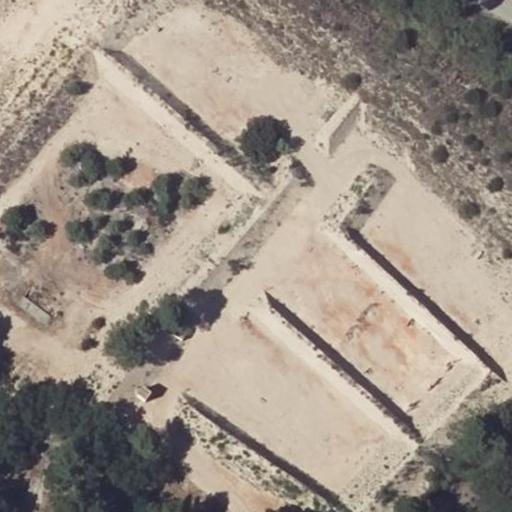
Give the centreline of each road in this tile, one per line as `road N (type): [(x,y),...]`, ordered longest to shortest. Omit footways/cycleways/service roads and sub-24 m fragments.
road 1 (track): [(149,426),(364,153),(402,179),(511,358)]
road 2 (track): [(251,503),(0,312)]
road 3 (track): [(172,27),(336,185)]
road 4 (track): [(286,249),(427,380)]
road 5 (track): [(211,347),(358,461)]
road 6 (track): [(0,206),(102,103)]
